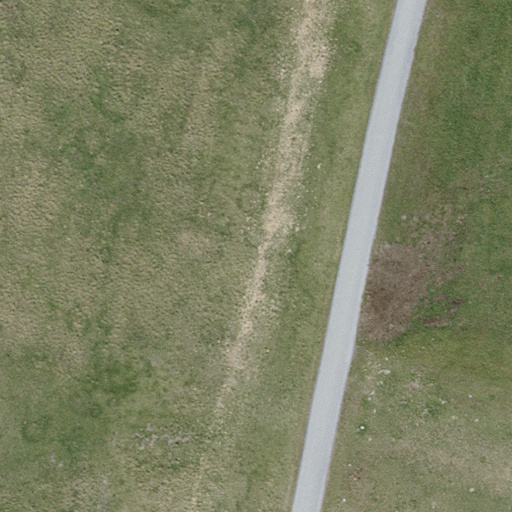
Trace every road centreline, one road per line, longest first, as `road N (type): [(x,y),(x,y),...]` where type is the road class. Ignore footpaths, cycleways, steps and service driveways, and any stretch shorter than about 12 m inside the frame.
road 1 (track): [(410,0),(303,511)]
road 2 (unknown): [(332,372),(511,407)]
